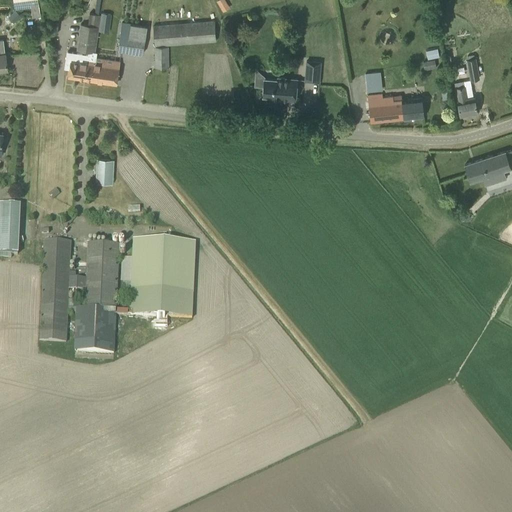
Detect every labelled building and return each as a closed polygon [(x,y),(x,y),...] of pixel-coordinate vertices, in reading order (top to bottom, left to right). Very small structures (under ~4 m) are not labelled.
[(0,0),(0,12),(30,8),(38,7),(37,0),(0,0)] [(224,11),(230,7),(226,0),(217,0),(224,11)] [(10,22),(21,18),(19,13),(9,17),(10,22)] [(95,52),(98,26),(100,14),(89,13),(88,25),(81,24),(77,49),(95,52)] [(48,20),(46,33),(57,35),(59,22),(48,20)] [(216,40),(215,30),(214,21),(153,25),(154,45),(216,40)] [(142,55),(147,27),(121,22),(117,50),(142,55)] [(168,63),(168,46),(155,46),(155,67),(168,67),(168,66),(169,66),(169,63),(168,63)] [(437,49),(426,51),(427,59),(439,57),(437,49)] [(68,76),(92,80),(95,62),(87,61),(88,56),(88,55),(67,52),(65,68),(69,68),(68,76)] [(466,60),(470,80),(479,79),(475,58),(468,59),(466,60)] [(425,70),(436,68),(434,59),(423,62),(425,70)] [(306,61),(304,82),(318,83),(320,63),(306,61)] [(119,65),(95,62),(92,80),(116,83),(119,65)] [(263,87),(262,96),(273,97),(272,99),(295,101),(296,91),(297,78),(278,77),(278,80),(265,79),(265,77),(257,70),(256,70),(255,86),(263,87)] [(477,112),(474,97),(467,99),(465,86),(455,88),(460,115),(477,112)] [(424,116),(423,106),(422,97),(394,100),(393,96),(383,97),(382,94),(368,95),(369,112),(370,122),(424,116)] [(511,148),(464,164),(468,174),(470,181),(483,177),(486,185),(495,182),(493,174),(511,167),(511,148)] [(97,159),(96,183),(112,183),(113,159),(97,159)] [(507,212),(511,208),(511,187),(497,197),(507,212)] [(0,258),(11,259),(11,254),(18,255),(18,254),(18,246),(20,206),(0,204),(0,258)] [(466,212),(462,216),(467,222),(471,218),(466,212)] [(86,279),(69,279),(70,243),(44,241),(42,282),(39,340),(65,342),(67,312),(76,312),(74,350),(113,352),(115,314),(115,309),(119,245),(88,244),(86,279)] [(133,241),(129,310),(115,309),(115,314),(191,318),(195,244),(133,241)]
